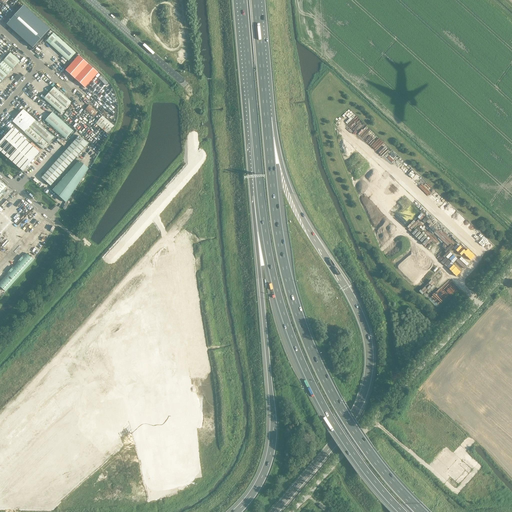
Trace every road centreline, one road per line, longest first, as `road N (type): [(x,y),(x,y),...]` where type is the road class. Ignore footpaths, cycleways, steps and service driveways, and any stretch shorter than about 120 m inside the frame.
road 1 (motorway): [(273,511),(355,410),(369,358),(364,327),(307,230),(266,117)]
road 2 (motorway): [(420,511),(353,431),(297,315),(276,222),(266,117)]
road 3 (motorway): [(258,195),(268,264),(301,365),(359,466),(399,511)]
road 4 (tertiary): [(288,511),(511,265)]
road 5 (motorway): [(258,195),(273,427),(262,475),(236,511)]
road 6 (motorway): [(241,0),(258,195)]
road 7 (track): [(389,171),(375,202),(457,281),(477,260)]
road 8 (track): [(471,443),(439,478),(372,420)]
road 9 (unclassified): [(90,0),(185,86)]
